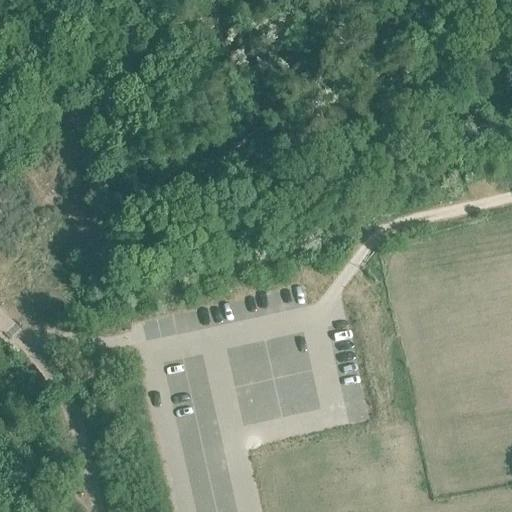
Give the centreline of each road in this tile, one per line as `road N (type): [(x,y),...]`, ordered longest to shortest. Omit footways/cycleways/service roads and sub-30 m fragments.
road 1 (track): [(306,325),(382,232),(511,197)]
road 2 (unknown): [(0,428),(94,504)]
